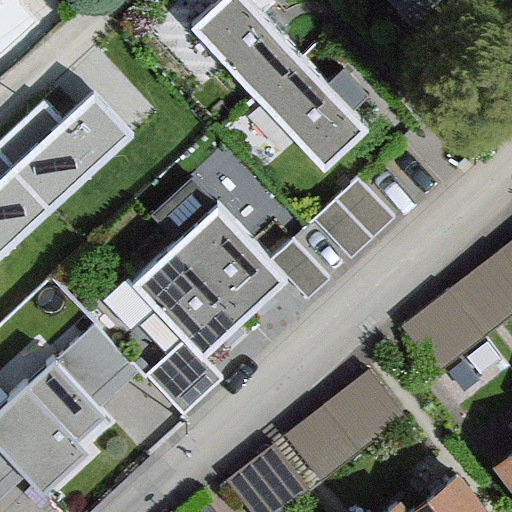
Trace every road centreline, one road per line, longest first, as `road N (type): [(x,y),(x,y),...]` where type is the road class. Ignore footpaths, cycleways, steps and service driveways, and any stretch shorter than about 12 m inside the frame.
road 1 (residential): [(128,511),(511,162)]
road 2 (residential): [(0,104),(113,0)]
